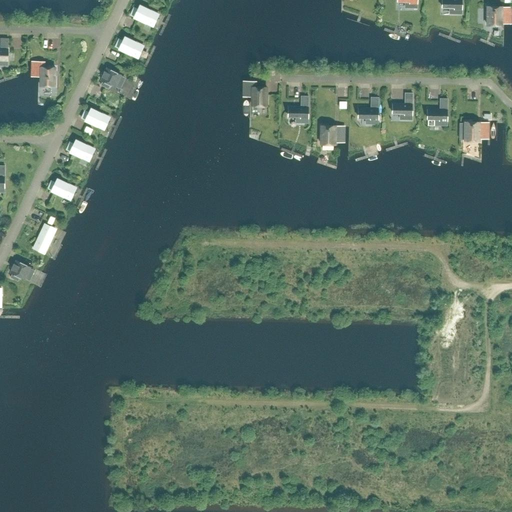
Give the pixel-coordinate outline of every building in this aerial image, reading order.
[(405,2),(405,8),(417,8),(417,0),(396,0),(397,1),(405,2)] [(461,14),(461,0),(441,0),(441,7),(450,7),(450,13),(461,14)] [(134,7),(130,15),(134,17),(146,23),(146,22),(152,25),(157,14),(151,11),(140,5),(138,9),(134,7)] [(487,6),(487,24),(489,24),(489,26),(499,26),(499,24),(501,24),(502,7),(487,6)] [(119,39),(115,47),(119,48),(119,49),(131,55),(131,54),(137,57),(142,46),(136,43),(136,42),(125,37),(123,41),(119,39)] [(44,67),(45,62),(41,61),(40,84),(42,84),(42,88),(52,88),(52,85),(55,85),(55,67),(44,67)] [(114,87),(120,75),(107,69),(106,72),(104,71),(102,77),(103,77),(101,81),(102,81),(101,85),(108,88),(110,85),(114,87)] [(252,104),(254,104),(254,106),(264,106),(264,105),(266,105),(267,87),(256,87),(256,81),(252,81),(252,104)] [(392,113),(400,113),(400,119),(412,119),(412,93),(405,93),(404,104),(392,104),(392,113)] [(288,116),(296,116),(296,122),(308,122),(308,96),(301,96),(301,107),(288,107),(288,116)] [(358,117),(366,117),(366,124),(378,124),(378,98),(371,97),(370,108),(358,108),(358,117)] [(427,118),(435,119),(435,125),(447,125),(447,99),(440,99),(439,109),(427,109),(427,118)] [(85,110),(82,118),(85,120),(97,126),(97,125),(103,128),(108,117),(102,114),(103,114),(91,108),(89,112),(85,110)] [(464,139),(466,139),(466,141),(476,141),(476,140),(479,140),(479,122),(464,122),(464,139)] [(320,143),(322,143),(322,145),(333,145),(333,143),(335,143),(335,126),(321,125),(320,143)] [(86,126),(84,132),(89,135),(92,129),(86,126)] [(70,142),(66,150),(70,151),(70,152),(82,157),(88,160),(93,148),(87,146),(87,145),(76,140),(74,144),(70,142)] [(51,181),(48,189),(52,190),(51,191),(63,196),(69,198),(74,187),(69,185),(69,184),(57,179),(55,183),(51,181)] [(33,248),(44,253),(46,250),(47,251),(54,236),(53,235),(55,229),(44,224),(33,248)] [(30,281),(35,270),(31,268),(31,267),(21,262),(15,260),(14,262),(9,273),(12,274),(11,276),(10,277),(15,280),(18,281),(20,278),(25,280),(26,279),(30,281)]
